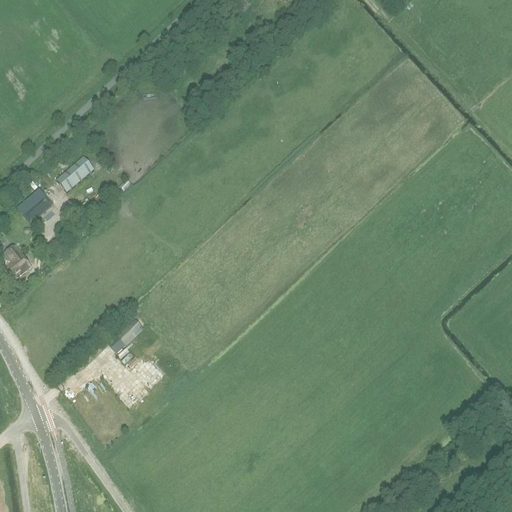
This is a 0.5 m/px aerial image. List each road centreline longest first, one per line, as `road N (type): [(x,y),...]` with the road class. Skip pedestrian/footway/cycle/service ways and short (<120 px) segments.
road 1 (unclassified): [(0,189),(199,0)]
road 2 (unclassified): [(36,417),(65,426),(126,511)]
